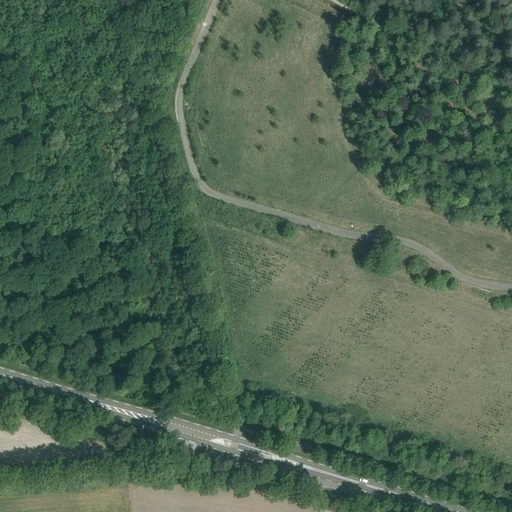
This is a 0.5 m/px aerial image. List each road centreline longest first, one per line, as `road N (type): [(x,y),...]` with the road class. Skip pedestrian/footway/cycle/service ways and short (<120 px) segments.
road 1 (unclassified): [(511,287),(458,275),(403,242),(346,234),(202,184),(180,123),(178,89),(218,0)]
road 2 (primary): [(104,406),(274,464),(333,474)]
road 3 (primary): [(333,474),(104,406)]
road 4 (track): [(511,89),(335,0)]
road 5 (track): [(0,475),(147,463),(182,448)]
road 6 (primary): [(455,511),(333,474)]
